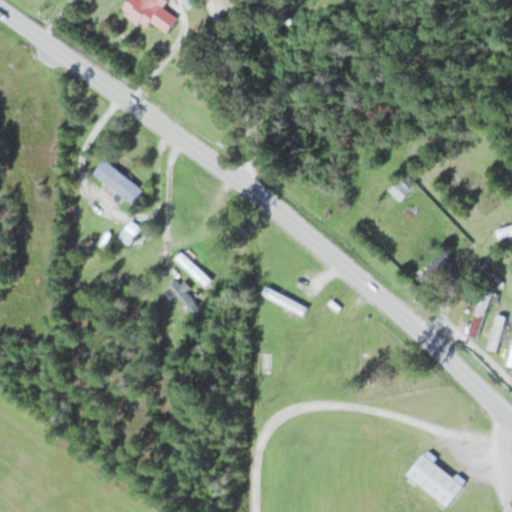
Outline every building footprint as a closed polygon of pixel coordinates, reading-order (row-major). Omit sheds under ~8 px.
[(153,20),(169,31),(179,17),(164,6),(167,0),(129,0),(123,9),(148,27),(153,20)] [(132,203),(144,189),(107,158),(95,171),(132,203)] [(486,211),(499,200),(474,172),(461,183),(486,211)] [(418,183),(407,173),(390,190),(401,201),(418,183)] [(119,235),(130,244),(142,228),(131,219),(119,235)] [(500,238),(511,234),(511,224),(497,229),(500,238)] [(213,279),(183,251),(177,258),(206,286),(213,279)] [(456,262),(444,251),(423,273),(436,284),(456,262)] [(178,277),(169,288),(186,301),(194,290),(178,277)] [(309,305),(267,287),(264,295),(305,313),(309,305)] [(472,335),(481,337),(490,293),(481,291),(472,335)] [(498,350),(507,316),(498,314),(489,348),(498,350)] [(448,505),(465,484),(425,453),(408,474),(448,505)]
